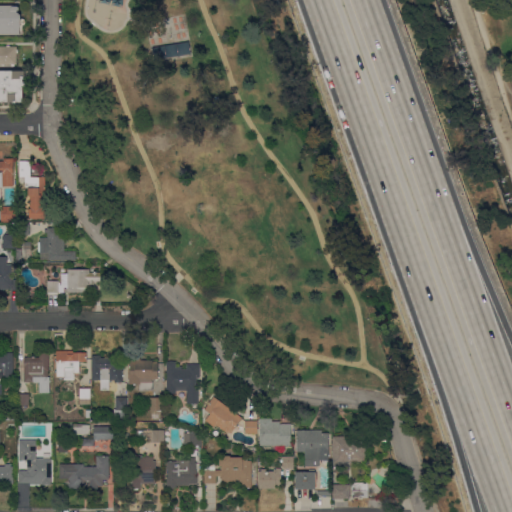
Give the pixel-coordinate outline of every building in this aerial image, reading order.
[(0,4),(14,5),(14,6),(19,6),(19,11),(17,11),(17,12),(19,12),(19,14),(21,14),(21,26),(20,26),(20,34),(0,34),(0,4)] [(151,47),(187,41),(189,53),(153,59),(151,47)] [(0,46),(7,46),(7,45),(10,45),(10,46),(17,46),(17,47),(18,48),(18,52),(17,53),(17,64),(14,64),(14,65),(11,65),(11,64),(0,64),(0,46)] [(0,71),(25,71),(25,76),(24,76),(24,78),(23,78),(23,81),(25,81),(25,86),(23,86),(23,101),(17,101),(17,102),(14,102),(14,104),(9,104),(9,102),(0,102),(0,71)] [(0,161),(4,161),(4,157),(14,157),(14,186),(3,186),(3,187),(0,187),(0,161)] [(31,160),(31,176),(45,176),(46,201),(51,201),(51,218),(48,218),(44,218),(44,219),(43,219),(43,218),(38,218),(38,219),(36,219),(36,218),(35,218),(35,219),(34,219),(34,218),(30,218),(30,208),(31,208),(31,194),(29,194),(29,187),(25,188),(25,176),(19,176),(19,160),(31,160)] [(1,206),(16,206),(16,222),(2,222),(1,206)] [(30,234),(18,234),(18,223),(30,223),(30,234)] [(41,252),(38,252),(38,242),(40,242),(40,237),(48,237),(47,232),(45,232),(45,228),(47,228),(47,227),(65,227),(65,251),(76,251),(76,260),(61,260),(61,259),(41,259),(41,252)] [(15,235),(15,248),(4,248),(4,235),(15,235)] [(16,261),(16,248),(25,248),(25,241),(32,241),(32,261),(16,261)] [(0,257),(6,257),(6,264),(12,264),(12,289),(0,289),(0,257)] [(59,280),(59,284),(61,284),(61,273),(67,273),(67,269),(90,269),(90,272),(100,272),(100,281),(94,281),(94,284),(90,284),(90,287),(87,287),(87,292),(46,292),(46,280),(59,280)] [(73,350),(73,352),(87,352),(87,361),(80,361),(80,373),(75,373),(75,379),(65,379),(65,377),(63,377),(63,379),(59,379),(59,377),(56,377),(56,350),(73,350)] [(13,376),(6,376),(6,378),(0,378),(0,384),(2,384),(2,394),(0,394),(0,356),(4,356),(4,352),(13,352),(13,376)] [(50,392),(40,392),(40,382),(33,382),(33,381),(24,381),(24,357),(40,357),(40,352),(49,352),(49,370),(48,370),(48,377),(50,377),(50,392)] [(92,379),(92,355),(101,355),(101,357),(117,357),(117,360),(123,360),(123,381),(115,381),(115,379),(110,379),(110,389),(101,389),(101,379),(92,379)] [(130,360),(137,360),(137,358),(141,358),(141,360),(153,359),(153,361),(158,361),(158,362),(158,365),(159,365),(159,367),(159,370),(159,372),(159,376),(159,378),(159,379),(156,379),(153,379),(153,390),(140,390),(140,384),(136,384),(136,385),(134,385),(134,384),(130,384),(129,373),(130,373),(130,360)] [(186,403),(186,390),(175,390),(175,393),(167,393),(166,361),(176,361),(176,366),(182,366),(183,369),(187,369),(187,364),(200,364),(201,377),(197,377),(197,384),(199,384),(199,403),(187,403),(186,403)] [(90,388),(90,404),(79,404),(79,388),(90,388)] [(29,404),(18,404),(18,393),(29,393),(29,404)] [(127,396),(128,409),(125,409),(125,415),(114,415),(114,408),(116,408),(115,397),(116,397),(127,396)] [(210,414),(204,409),(213,396),(243,417),(231,433),(229,432),(227,432),(216,424),(215,427),(206,420),(210,414)] [(163,397),(163,410),(150,410),(150,397),(163,397)] [(5,412),(15,413),(15,420),(5,420),(5,412)] [(259,418),(272,418),(272,421),(280,421),(280,423),(291,423),(291,445),(259,445),(259,418)] [(257,420),(257,433),(246,433),(246,420),(257,420)] [(90,424),(90,434),(74,434),(74,424),(90,424)] [(83,438),(94,438),(94,426),(114,426),(113,439),(95,439),(95,446),(83,445),(83,438)] [(223,431),(220,438),(209,433),(212,427),(223,431)] [(164,429),(165,442),(151,442),(151,429),(164,429)] [(194,432),(201,432),(201,445),(184,445),(184,432),(190,432),(190,430),(194,430),(194,432)] [(296,451),(296,430),(322,430),(322,432),(329,432),(329,461),(304,461),(304,451),(296,451)] [(344,436),(344,433),(358,433),(358,436),(367,436),(367,463),(339,463),(339,465),(334,465),(334,463),(333,463),(333,436),(344,436)] [(19,439),(36,439),(36,458),(52,458),(52,485),(42,485),(42,484),(30,484),(30,482),(19,482),(19,470),(27,470),(27,459),(19,459),(19,439)] [(71,439),(71,448),(67,451),(59,451),(59,439),(71,439)] [(131,454),(142,454),(142,457),(154,457),(154,461),(156,461),(156,483),(141,483),(141,488),(139,488),(138,489),(134,489),(134,488),(131,488),(131,454)] [(177,454),(190,454),(190,457),(197,457),(197,476),(198,476),(198,484),(190,484),(190,485),(177,485),(177,487),(175,487),(174,488),(171,488),(169,487),(167,487),(167,476),(168,476),(168,469),(167,469),(167,460),(177,460),(177,454)] [(84,463),(85,466),(97,466),(97,455),(109,455),(110,479),(103,479),(103,485),(99,485),(99,488),(69,488),(69,478),(60,478),(60,464),(84,463)] [(222,475),(217,475),(217,483),(204,483),(204,470),(221,469),(221,465),(220,465),(220,455),(231,455),(231,457),(247,456),(247,460),(252,460),(252,487),(242,487),(242,482),(222,483),(222,475)] [(293,468),(282,468),(282,457),(293,457),(293,468)] [(0,466),(5,466),(5,464),(11,463),(11,466),(14,466),(14,470),(15,470),(15,472),(13,473),(13,484),(0,484),(0,466)] [(259,471),(261,471),(261,468),(266,468),(266,470),(274,470),(274,469),(276,469),(276,468),(280,468),(280,469),(281,469),(281,471),(283,471),(283,474),(281,474),(281,485),(276,485),(276,488),(259,488),(259,471)] [(315,471),(315,490),(296,490),(296,471),(315,471)] [(368,482),(368,497),(352,497),(352,482),(368,482)] [(350,484),(350,498),(333,498),(333,484),(350,484)]
